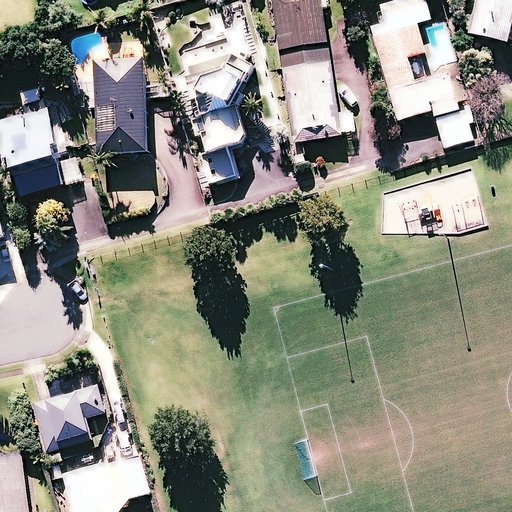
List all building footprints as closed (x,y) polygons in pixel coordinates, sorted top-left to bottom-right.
[(272,0),(279,50),(282,50),(286,78),(296,141),(340,134),(331,72),(326,41),(327,41),(323,8),(331,7),(330,0),(272,0)] [(433,19),(428,0),(391,0),(379,3),(386,22),(371,26),(397,117),(433,107),(445,148),(477,138),(468,106),(463,108),(453,72),(416,83),(408,55),(426,52),(417,23),(433,19)] [(511,0),(477,0),(471,30),(509,38),(511,23),(511,0)] [(217,61),(210,43),(185,52),(191,70),(217,61)] [(97,60),(77,85),(79,108),(98,107),(100,151),(149,148),(144,58),(97,60)] [(239,177),(230,146),(247,141),(233,100),(242,87),(244,84),(246,81),(249,76),(228,62),(222,70),(203,76),(195,92),(203,114),(197,115),(208,150),(201,152),(210,185),(239,177)] [(58,151),(73,147),(62,108),(49,111),(48,107),(27,112),(0,119),(0,125),(12,169),(16,168),(23,193),(81,177),(76,157),(60,161),(58,151)] [(0,235),(9,233),(0,205),(0,235)] [(105,411),(98,383),(34,401),(48,451),(62,447),(64,454),(95,446),(87,416),(105,411)] [(118,511),(132,494),(151,491),(141,454),(100,466),(98,459),(64,469),(75,511),(118,511)] [(0,459),(0,511),(27,511),(21,457),(0,459)]
